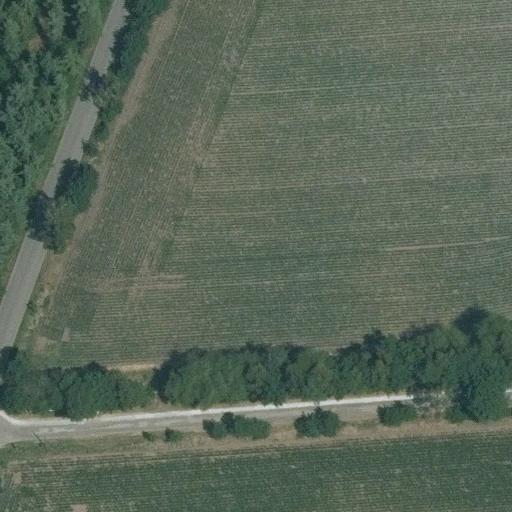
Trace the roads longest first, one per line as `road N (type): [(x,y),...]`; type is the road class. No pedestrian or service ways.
road 1 (residential): [(0,432),(511,396)]
road 2 (tertiary): [(131,0),(0,361)]
